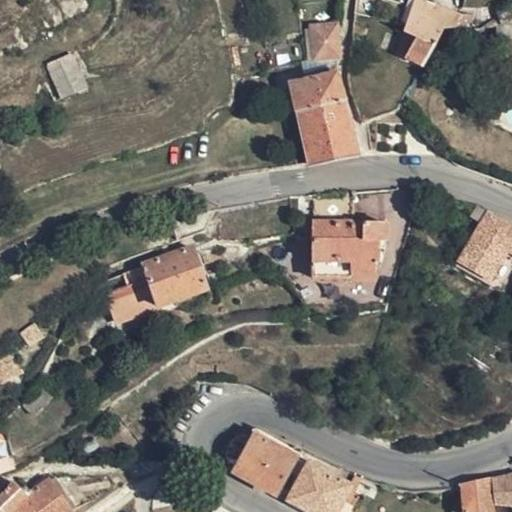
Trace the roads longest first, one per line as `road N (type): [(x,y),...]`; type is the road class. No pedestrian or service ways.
road 1 (residential): [(0,262),(242,186),(358,170),(416,173),(511,207)]
road 2 (tertiary): [(258,511),(203,467),(198,447),(221,416),(271,417),(415,470),(511,441)]
